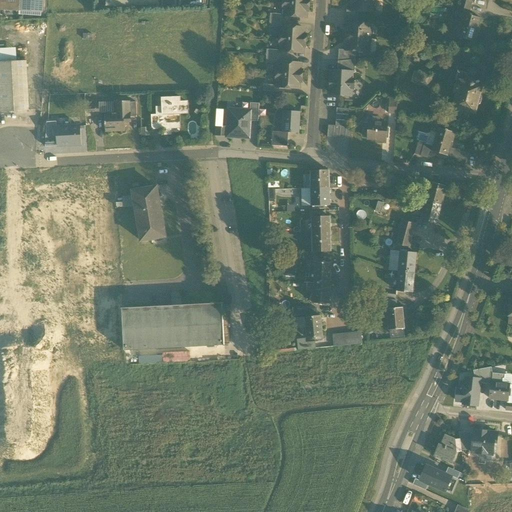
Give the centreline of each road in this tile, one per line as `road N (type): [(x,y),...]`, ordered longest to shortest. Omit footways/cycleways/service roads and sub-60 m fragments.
road 1 (residential): [(43,162),(210,153),(312,160)]
road 2 (tertiary): [(502,178),(468,302),(423,409)]
road 3 (residential): [(312,160),(324,0)]
road 4 (residential): [(345,163),(502,178)]
road 5 (residential): [(345,163),(344,318)]
road 6 (track): [(218,0),(210,153)]
